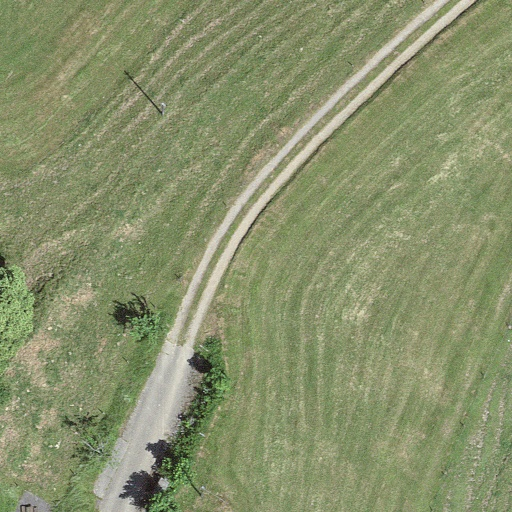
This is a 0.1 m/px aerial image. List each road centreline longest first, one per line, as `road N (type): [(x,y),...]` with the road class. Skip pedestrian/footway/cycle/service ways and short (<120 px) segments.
road 1 (track): [(462,0),(299,146),(233,231),(120,511)]
road 2 (track): [(511,286),(423,511)]
